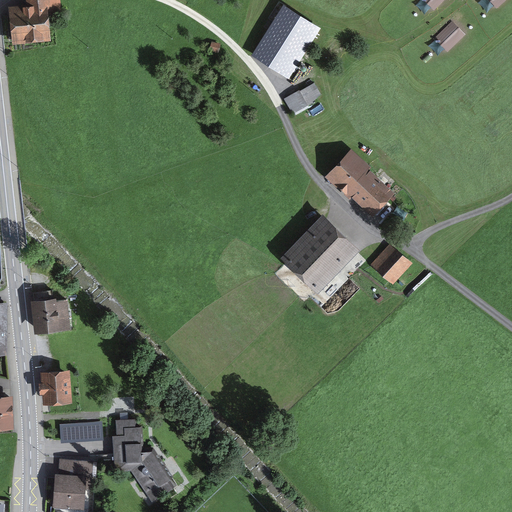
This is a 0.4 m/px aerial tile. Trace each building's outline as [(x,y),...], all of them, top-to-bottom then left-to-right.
[(12,6),(15,39),(48,36),(45,10),(58,8),(57,0),(29,0),(30,5),(12,6)] [(285,9),(256,55),(284,73),(314,28),(285,9)] [(319,55),(327,60),(331,53),(339,57),(347,43),(331,34),(319,55)] [(356,80),(333,92),(342,109),(365,97),(356,80)] [(313,86),(285,101),(295,116),(309,108),(321,96),(313,86)] [(377,105),(357,119),(368,135),(388,121),(377,105)] [(382,142),(383,160),(408,159),(407,141),(382,142)] [(350,152),(330,173),(372,213),(393,191),(350,152)] [(319,293),(359,251),(325,219),(285,261),(319,293)] [(394,286),(412,264),(390,246),(372,269),(394,286)] [(34,300),(37,329),(67,325),(65,300),(54,302),(54,298),(34,300)] [(45,401),(70,399),(68,370),(43,372),(45,401)] [(0,425),(10,425),(9,396),(0,396),(0,425)] [(60,423),(61,441),(104,439),(103,420),(60,423)] [(131,471),(152,502),(173,489),(169,482),(179,473),(157,445),(154,448),(144,448),(143,428),(137,429),(136,420),(116,421),(117,435),(112,435),(115,472),(131,471)] [(55,474),(53,508),(85,510),(86,476),(55,474)]
